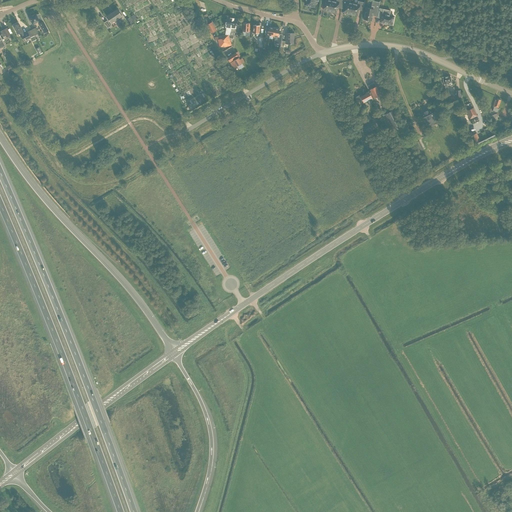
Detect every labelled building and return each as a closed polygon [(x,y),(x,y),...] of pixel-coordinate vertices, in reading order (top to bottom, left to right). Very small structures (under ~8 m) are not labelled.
[(323,10),(330,12),(332,0),(330,0),(321,0),(321,4),(325,4),(323,10)] [(338,7),(341,8),(343,0),(336,0),(336,1),(332,0),(330,12),(336,13),(338,7)] [(343,0),(341,8),(345,9),(344,13),(351,14),(353,3),(350,2),(350,0),(343,0)] [(351,14),(357,16),(359,10),(363,11),(365,1),(364,1),(364,2),(358,1),(358,4),(353,3),(351,14)] [(366,20),(369,21),(369,20),(371,21),(373,15),(377,16),(380,1),(379,2),(373,1),(372,1),(373,1),(371,9),(366,8),(364,19),(366,20)] [(384,23),(387,24),(388,24),(392,24),(393,22),(394,19),(393,19),(394,16),(389,15),(390,10),(390,11),(380,8),(377,18),(381,18),(380,22),(384,23)] [(119,24),(121,22),(120,20),(119,20),(118,19),(122,16),(118,9),(112,13),(119,24)] [(111,23),(114,21),(116,22),(117,25),(119,24),(112,13),(106,17),(111,23)] [(36,14),(29,17),(32,24),(38,21),(44,33),(48,31),(39,14),(38,14),(36,15),(36,14)] [(231,28),(232,18),(227,17),(225,27),(226,27),(225,34),(217,36),(218,39),(220,47),(224,46),(224,47),(231,45),(229,37),(229,36),(228,35),(230,35),(230,32),(231,32),(231,28)] [(229,36),(229,37),(233,37),(234,32),(233,32),(234,28),(236,29),(238,19),(232,18),(231,28),(231,32),(230,32),(230,35),(228,35),(229,36)] [(211,33),(217,30),(212,22),(207,25),(211,33)] [(23,31),(19,24),(13,26),(17,34),(20,32),(22,35),(21,36),(24,41),(30,38),(27,32),(24,34),(23,31)] [(270,35),(273,36),(274,28),(269,27),(267,35),(266,34),(265,37),(269,38),(270,35)] [(10,35),(7,28),(3,30),(3,31),(0,32),(0,31),(0,42),(3,47),(5,46),(1,39),(3,38),(3,37),(6,36),(6,37),(10,35)] [(275,39),(274,43),(275,44),(277,44),(277,43),(281,44),(282,41),(283,36),(279,35),(280,29),(274,28),(273,36),(276,36),(275,40),(275,39)] [(281,44),(281,47),(284,47),(285,44),(286,44),(293,44),(294,37),(294,33),(286,33),(286,41),(282,41),(281,44)] [(230,62),(239,57),(240,56),(238,51),(236,52),(227,57),(230,62)] [(237,66),(242,63),(239,57),(234,60),(230,62),(233,68),(237,66)] [(445,89),(446,91),(449,90),(448,88),(448,85),(452,84),(450,76),(443,77),(444,86),(445,86),(445,89)] [(369,92),(372,98),(373,100),(375,99),(375,98),(377,97),(378,100),(381,98),(380,95),(381,95),(376,86),(374,82),(368,85),(370,89),(371,92),(370,93),(369,92)] [(366,94),(361,96),(360,94),(356,97),(357,101),(363,100),(364,102),(366,101),(368,104),(373,100),(372,98),(369,92),(369,91),(366,93),(366,94)] [(498,108),(501,100),(497,99),(496,100),(495,100),(493,107),(494,107),(493,111),(498,113),(499,109),(498,108)] [(470,119),(477,116),(473,108),(472,108),(470,103),(466,105),(467,107),(465,107),(470,119)] [(392,128),(402,123),(394,109),(385,114),(392,128)] [(438,116),(435,111),(433,113),(431,110),(421,114),(424,120),(428,119),(428,120),(431,118),(431,117),(434,116),(435,118),(438,116)] [(376,126),(372,120),(365,125),(368,132),(376,127),(376,126)] [(414,138),(418,136),(414,128),(410,130),(414,138)] [(476,134),(471,136),(474,143),(479,140),(476,134)] [(363,148),(369,146),(368,140),(361,141),(363,148)]
